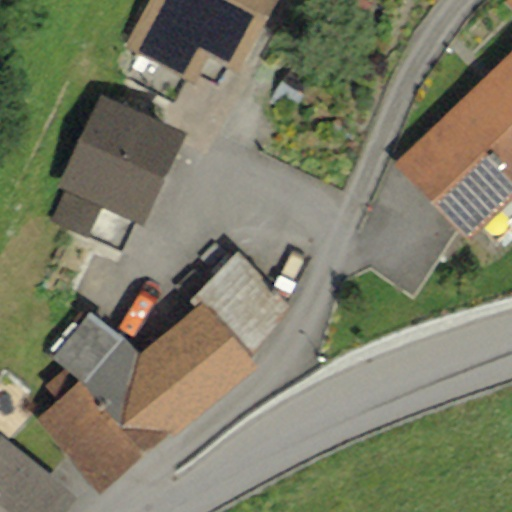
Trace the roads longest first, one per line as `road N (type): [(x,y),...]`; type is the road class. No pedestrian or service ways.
road 1 (residential): [(123,511),(299,338),(351,242),(419,70),(472,0)]
road 2 (residential): [(511,350),(377,397),(139,511)]
